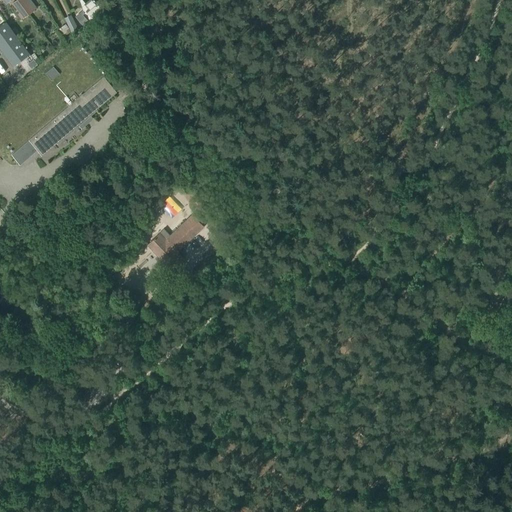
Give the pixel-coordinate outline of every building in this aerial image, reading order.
[(23,18),(27,16),(29,14),(18,0),(16,0),(12,4),(23,18)] [(35,10),(27,0),(18,0),(29,14),(35,10)] [(89,0),(86,3),(82,0),(79,0),(83,11),(85,15),(84,16),(90,22),(105,9),(100,1),(98,3),(94,0),(89,0)] [(84,27),(90,22),(84,16),(85,15),(83,11),(75,16),(84,27)] [(72,32),(78,29),(72,18),(67,20),(72,32)] [(16,36),(12,30),(6,22),(0,26),(0,47),(14,66),(30,54),(16,36)] [(65,36),(71,31),(66,24),(59,29),(65,36)] [(15,27),(12,30),(16,36),(20,33),(15,27)] [(12,155),(29,141),(42,156),(57,143),(58,144),(98,110),(97,109),(117,92),(104,77),(107,75),(80,44),(0,112),(0,149),(4,145),(12,155)] [(32,70),(38,65),(34,60),(28,64),(32,70)] [(160,233),(148,245),(172,270),(184,259),(177,252),(204,226),(193,214),(170,236),(164,229),(160,233)] [(0,403),(23,416),(29,406),(6,392),(0,402),(0,403)]
